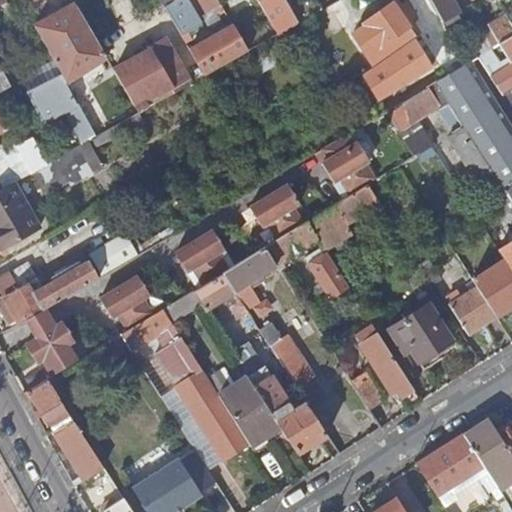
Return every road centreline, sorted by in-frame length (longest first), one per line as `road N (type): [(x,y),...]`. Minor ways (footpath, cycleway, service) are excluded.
road 1 (residential): [(511,371),(293,511)]
road 2 (residential): [(62,511),(0,401)]
